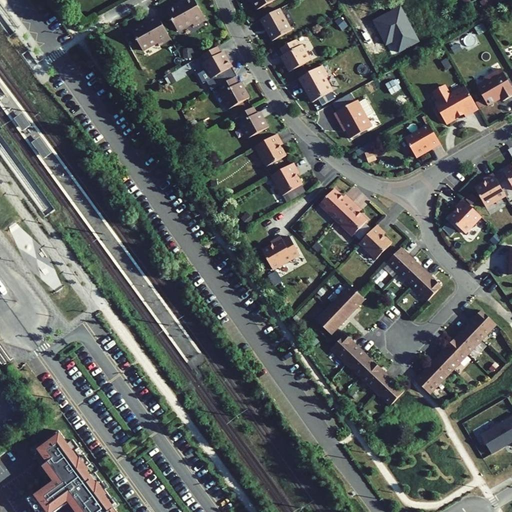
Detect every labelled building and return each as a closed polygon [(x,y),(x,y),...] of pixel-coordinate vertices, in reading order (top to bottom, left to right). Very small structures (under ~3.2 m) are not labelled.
[(206,19),(194,0),(186,0),(181,3),(182,5),(176,8),(175,6),(166,11),(178,31),(192,23),(193,26),(206,19)] [(252,0),(257,10),(274,0),(252,0)] [(484,0),(479,3),(483,10),(491,5),(488,0),(484,0)] [(420,41),(401,7),(374,22),(393,56),(420,41)] [(260,20),(272,42),(292,31),(280,9),(260,20)] [(170,39),(157,16),(146,22),(147,25),(141,28),(140,25),(131,30),(143,51),(157,43),(158,45),(170,39)] [(335,22),(342,30),(347,25),(340,17),(335,22)] [(475,28),(478,34),(486,30),(482,24),(475,28)] [(296,40),(280,49),(283,55),(282,56),(285,62),(284,63),(290,72),(310,61),(301,45),(299,46),(296,40)] [(221,53),(217,47),(202,56),(205,62),(203,63),(212,79),(207,81),(211,88),(236,74),(227,57),(226,58),(223,52),(221,53)] [(353,51),(358,59),(364,56),(360,48),(353,51)] [(183,50),(184,58),(193,58),(193,50),(183,50)] [(441,62),(445,69),(450,65),(446,59),(441,62)] [(180,69),(184,76),(192,72),(187,65),(180,69)] [(309,93),(307,94),(312,103),(333,91),(325,77),(327,76),(321,66),(298,79),(304,88),(306,87),(309,93)] [(511,96),(511,87),(503,71),(498,73),(497,71),(485,78),(486,80),(476,86),(488,106),(498,101),(497,99),(501,97),(504,101),(511,96)] [(237,76),(236,74),(211,88),(212,90),(219,86),(234,78),(237,76)] [(220,94),(229,109),(249,98),(240,83),(238,84),(234,78),(219,86),(222,93),(220,94)] [(386,85),(392,94),(398,90),(393,81),(386,85)] [(465,117),(478,110),(465,86),(460,89),(459,87),(451,92),(452,94),(449,95),(444,85),(433,92),(438,101),(434,104),(435,106),(435,108),(437,112),(439,112),(446,124),(455,119),(455,118),(463,113),(465,117)] [(359,104),(366,116),(373,112),(365,99),(360,101),(361,103),(359,104)] [(480,109),(485,105),(482,100),(476,103),(480,109)] [(351,139),(372,127),(366,116),(359,104),(358,101),(334,114),(338,121),(340,120),(351,139)] [(238,124),(247,139),(268,128),(258,112),(256,114),(252,107),(237,116),(241,122),(238,124)] [(13,119),(22,131),(29,125),(20,113),(13,119)] [(440,144),(429,125),(427,126),(405,138),(415,156),(431,147),(432,149),(440,144)] [(266,166),(285,156),(280,146),(278,142),(281,141),(277,134),(255,146),(266,166)] [(38,137),(31,142),(43,159),(50,154),(38,137)] [(365,154),(368,162),(375,160),(372,151),(365,154)] [(286,203),(294,198),(290,191),(302,185),(296,175),(294,172),(297,170),(293,163),(271,176),(286,203)] [(511,186),(511,166),(503,171),(511,186)] [(486,207),(505,196),(493,173),(486,177),(488,180),(485,182),(475,188),(486,207)] [(495,176),(499,183),(504,179),(501,173),(495,176)] [(294,198),(306,192),(302,185),(290,191),(294,198)] [(319,205),(335,221),(353,202),(347,197),(345,200),(342,198),(334,189),(319,205)] [(466,200),(471,205),(477,199),(471,194),(466,200)] [(465,233),(481,217),(462,199),(457,205),(459,207),(457,209),(449,218),(465,233)] [(352,237),(367,221),(358,213),(356,210),(358,208),(353,202),(335,221),(352,237)] [(382,230),(377,225),(359,243),(376,259),(391,244),(382,235),(380,233),(382,230)] [(490,240),(495,245),(500,239),(495,234),(490,240)] [(273,270),(299,254),(289,236),(282,240),(280,236),(273,240),(275,243),(272,244),(262,250),(273,270)] [(313,247),(318,252),(323,248),(317,243),(313,247)] [(397,273),(412,258),(407,254),(401,248),(386,263),(389,265),(395,271),(397,273)] [(397,273),(404,280),(409,285),(412,287),(426,272),(412,258),(397,273)] [(386,269),(391,274),(395,271),(389,265),(386,269)] [(412,287),(427,301),(441,286),(426,272),(412,287)] [(349,285),(339,296),(354,310),(364,300),(349,285)] [(325,300),(331,305),(339,296),(334,291),(325,300)] [(339,296),(331,305),(328,308),(343,322),(354,310),(339,296)] [(343,322),(328,308),(316,320),(331,335),(343,322)] [(466,326),(481,340),(496,325),(481,311),(466,326)] [(453,339),(468,354),(481,340),(466,326),(453,339)] [(345,335),(331,350),(346,364),(360,349),(345,335)] [(309,340),(314,346),(319,342),(314,336),(309,340)] [(438,355),(453,370),(468,354),(453,339),(443,351),(438,355)] [(346,364),(360,378),(374,363),(360,349),(346,364)] [(438,355),(425,369),(440,384),(453,370),(438,355)] [(360,378),(375,392),(390,377),(374,363),(360,378)] [(415,380),(430,394),(440,384),(425,369),(415,380)] [(404,391),(390,377),(375,392),(390,406),(404,391)] [(350,395),(355,400),(359,397),(354,391),(350,395)] [(511,416),(480,435),(491,454),(511,441),(511,416)] [(117,511),(109,501),(112,499),(106,490),(104,491),(99,484),(102,482),(96,473),(93,475),(88,467),(91,465),(85,456),(81,459),(76,452),(79,449),(73,440),(68,444),(59,431),(34,449),(44,462),(39,465),(52,482),(27,500),(35,511),(36,511),(38,511),(56,511),(67,504),(69,502),(74,508),(72,509),(73,511),(117,511)]
